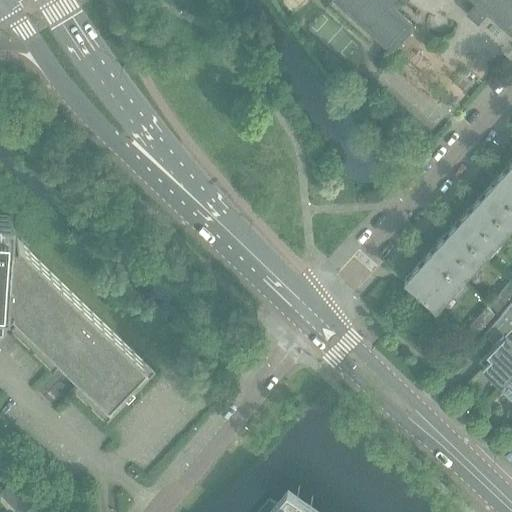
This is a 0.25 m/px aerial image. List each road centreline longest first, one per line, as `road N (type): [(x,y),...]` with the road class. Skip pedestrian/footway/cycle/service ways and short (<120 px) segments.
road 1 (residential): [(315,319),(511,100)]
road 2 (tertiary): [(315,319),(333,355),(501,511)]
road 3 (tertiary): [(511,496),(357,347),(315,319)]
road 4 (residential): [(162,511),(315,319)]
road 5 (tertiary): [(154,163),(315,319)]
road 6 (tertiary): [(0,3),(107,131),(154,163)]
road 7 (tertiary): [(154,163),(50,0)]
